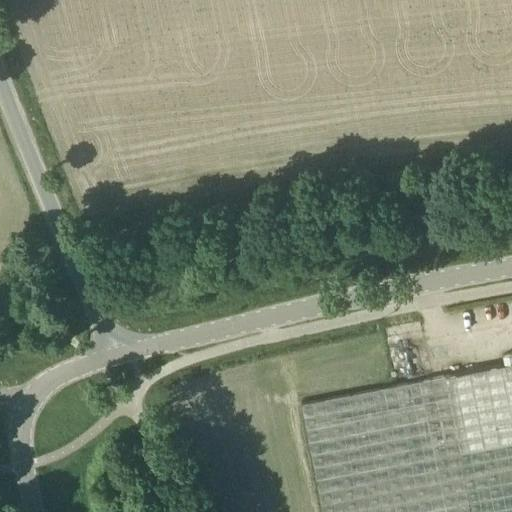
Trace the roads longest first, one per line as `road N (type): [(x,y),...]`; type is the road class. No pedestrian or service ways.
road 1 (tertiary): [(116,355),(511,268)]
road 2 (unclassified): [(116,355),(0,74)]
